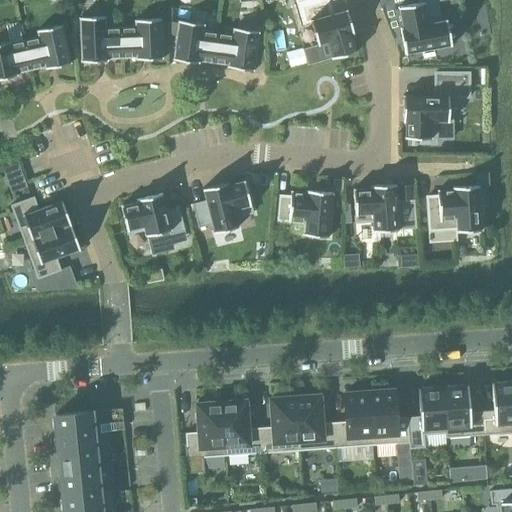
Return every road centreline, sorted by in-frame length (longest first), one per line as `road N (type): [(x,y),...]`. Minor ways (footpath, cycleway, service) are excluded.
road 1 (residential): [(122,363),(116,282),(89,194),(219,155),(374,164),(379,95),(357,0)]
road 2 (residential): [(157,360),(511,340)]
road 3 (residential): [(20,511),(6,371),(122,363)]
road 4 (residential): [(173,511),(157,360)]
